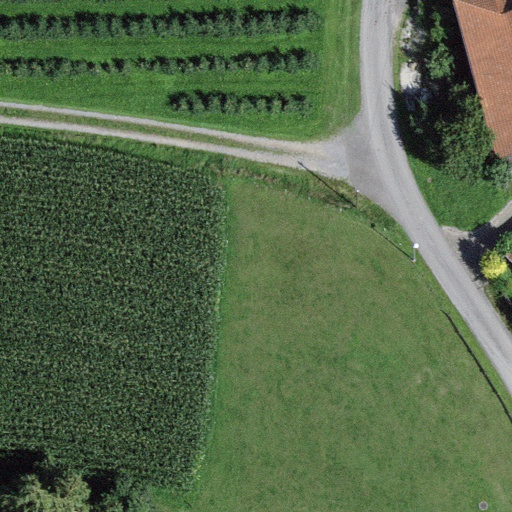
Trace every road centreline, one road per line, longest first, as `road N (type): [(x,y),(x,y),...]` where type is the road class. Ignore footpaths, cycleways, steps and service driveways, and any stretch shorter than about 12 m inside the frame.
road 1 (unclassified): [(391,0),(371,172),(511,355)]
road 2 (track): [(0,111),(201,136),(371,172)]
